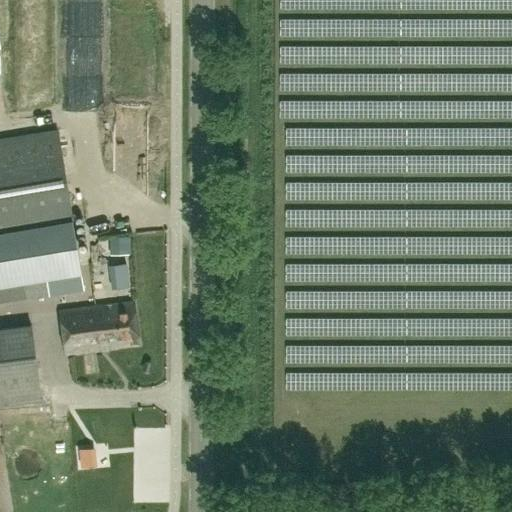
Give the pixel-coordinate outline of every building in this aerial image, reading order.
[(39,21),(38,0),(18,0),(20,22),(39,21)] [(72,0),(73,22),(92,22),(91,0),(72,0)] [(15,28),(12,80),(39,81),(42,30),(15,28)] [(72,30),(73,43),(88,42),(87,29),(72,30)] [(143,64),(112,63),(111,108),(141,109),(143,64)] [(90,97),(91,78),(77,77),(77,97),(90,97)] [(0,301),(59,292),(76,289),(83,288),(57,131),(0,140),(0,301)] [(127,236),(110,237),(111,254),(128,254),(127,236)] [(134,302),(61,311),(66,354),(139,345),(134,302)] [(33,326),(0,329),(0,406),(41,402),(33,326)] [(96,464),(94,449),(81,450),(82,466),(96,464)]
